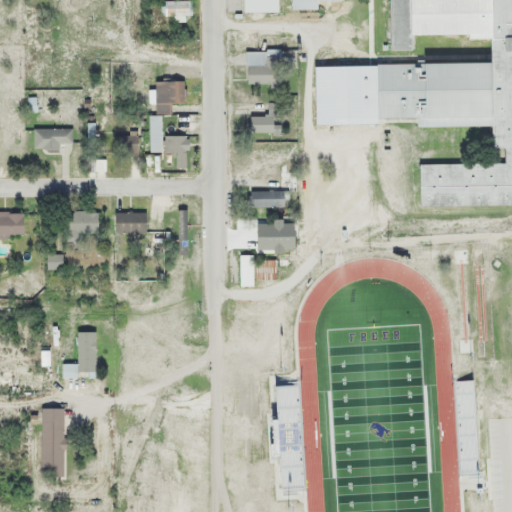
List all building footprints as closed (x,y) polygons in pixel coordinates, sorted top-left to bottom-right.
[(239,0),(240,14),(276,13),(275,0),(239,0)] [(511,0),(383,0),(383,41),(489,41),(489,65),(311,64),(311,126),(491,127),(490,149),(502,149),(502,164),(417,164),(417,206),(511,206),(511,0)] [(160,17),(172,17),(172,18),(190,18),(190,2),(160,2),(160,17)] [(244,51),(243,86),(278,86),(278,52),(244,51)] [(182,81),(153,81),(153,115),(169,115),(169,104),(182,104),(182,81)] [(246,135),(279,136),(279,125),(275,125),(276,105),(264,105),(264,117),(246,117),(246,135)] [(59,150),(59,145),(71,145),(71,130),(31,130),(31,150),(59,150)] [(138,133),(112,133),(112,158),(138,158),(138,133)] [(162,156),(173,156),(173,169),(185,169),(185,137),(162,137),(162,156)] [(247,173),(279,173),(279,152),(247,152),(247,173)] [(245,192),(245,208),(282,208),(282,192),(245,192)] [(95,212),(62,212),(62,238),(95,238),(95,212)] [(23,213),(0,213),(0,237),(22,238),(23,213)] [(111,235),(144,235),(144,214),(111,214),(111,235)] [(248,242),(286,242),(286,224),(248,224),(248,242)] [(427,254),(427,266),(444,266),(444,254),(427,254)] [(60,256),(45,256),(45,270),(60,270),(60,256)] [(251,286),(251,257),(237,257),(237,286),(251,286)] [(60,380),(85,379),(84,350),(75,351),(76,365),(59,366),(60,380)] [(487,402),(489,416),(503,414),(501,400),(487,402)] [(260,441),(277,441),(277,405),(260,405),(260,441)] [(62,409),(38,409),(38,478),(62,478),(62,409)] [(283,423),(285,506),(301,506),(299,423),(283,423)]
